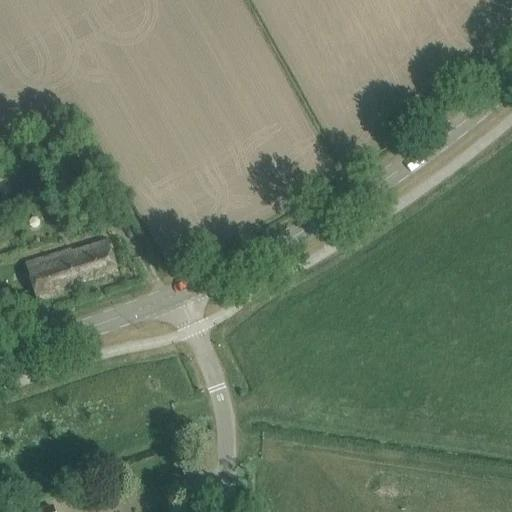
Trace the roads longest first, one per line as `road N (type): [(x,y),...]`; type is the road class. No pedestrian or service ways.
road 1 (tertiary): [(178,293),(328,221),(440,142),(511,73)]
road 2 (unclassified): [(229,511),(223,409),(178,293)]
road 3 (tertiary): [(0,364),(178,293)]
